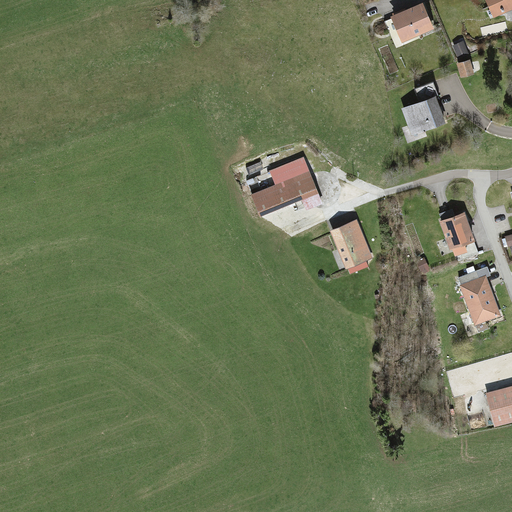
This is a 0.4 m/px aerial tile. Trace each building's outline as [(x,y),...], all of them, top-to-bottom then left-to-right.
[(419,0),(388,15),(401,42),(432,27),(419,0)] [(511,0),(483,0),(492,17),(511,8),(511,0)] [(402,108),(410,135),(440,125),(432,98),(402,108)] [(309,171),(252,195),(261,217),(303,200),(306,207),(321,201),(309,171)] [(463,206),(436,216),(447,247),(452,245),(455,253),(466,249),(463,242),(475,238),(463,206)] [(356,219),(331,229),(347,269),(372,259),(356,219)] [(484,274),(458,284),(473,324),(499,315),(484,274)] [(511,384),(486,391),(495,425),(511,420),(511,384)]
